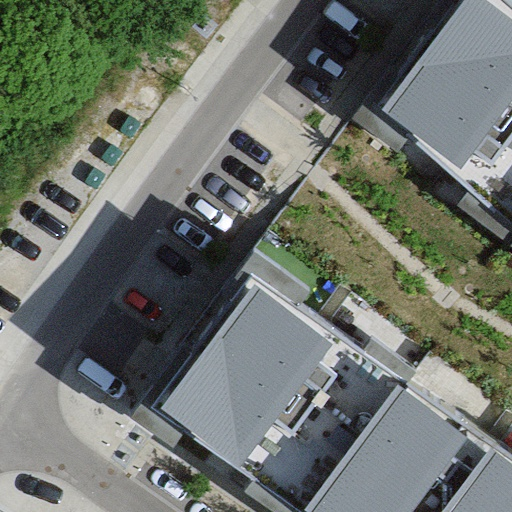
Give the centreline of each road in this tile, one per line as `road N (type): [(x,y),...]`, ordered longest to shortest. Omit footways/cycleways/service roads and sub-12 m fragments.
road 1 (residential): [(7,413),(304,0)]
road 2 (residential): [(146,511),(7,413)]
